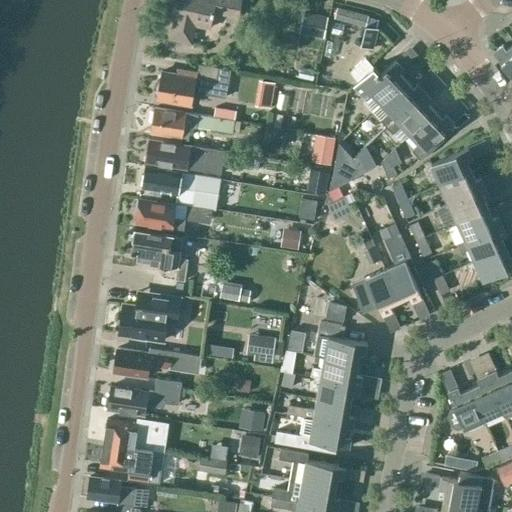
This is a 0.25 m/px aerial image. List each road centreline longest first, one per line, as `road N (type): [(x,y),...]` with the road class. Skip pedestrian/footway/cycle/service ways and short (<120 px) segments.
road 1 (unclassified): [(59,511),(139,0)]
road 2 (residential): [(511,308),(414,361),(391,511)]
